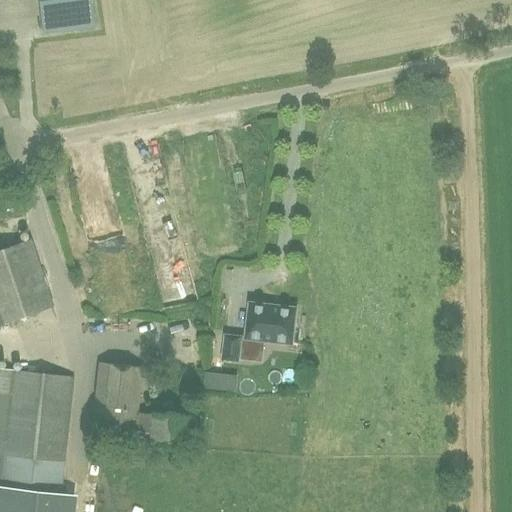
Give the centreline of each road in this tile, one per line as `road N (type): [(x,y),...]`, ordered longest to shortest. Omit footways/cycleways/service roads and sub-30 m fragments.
road 1 (unclassified): [(28,145),(511,53)]
road 2 (track): [(459,64),(474,511)]
